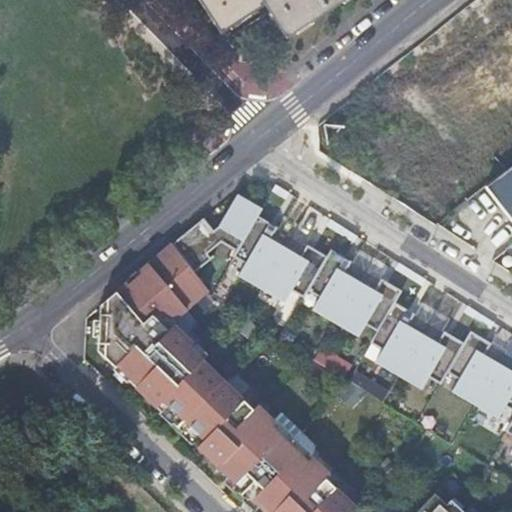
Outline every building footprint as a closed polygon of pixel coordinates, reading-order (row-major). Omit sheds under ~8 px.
[(286,39),(345,0),(198,0),(219,33),(264,5),(286,39)] [(460,121),(511,85),(511,26),(433,82),(460,121)] [(511,222),(511,168),(485,189),(509,219),(511,222)] [(171,245),(194,273),(204,266),(215,258),(214,256),(211,259),(208,255),(222,243),(236,252),(237,252),(234,257),(246,264),(239,277),(252,284),(261,290),(286,304),(293,291),(297,294),(303,298),(305,299),(309,292),(320,298),(313,311),(329,320),(335,323),(360,338),(367,325),(378,331),(379,331),(372,343),(384,350),(377,362),(382,365),(399,375),(423,389),(431,377),(441,383),(443,384),(450,372),(461,379),(454,391),(476,404),(481,407),(497,416),(504,404),(511,408),(511,423),(507,432),(511,434),(511,371),(499,364),(484,355),(491,343),(483,338),(471,332),(471,331),(464,343),(451,336),(444,332),(438,343),(422,335),(417,331),(408,326),(414,314),(408,311),(395,303),(402,291),(401,291),(386,282),(381,279),(374,291),(365,286),(359,282),(345,274),(351,262),(339,255),(331,250),(326,257),(312,249),(307,245),(300,257),(289,251),(285,248),(270,240),(277,228),(272,225),(257,217),(262,210),(261,209),(237,195),(218,228),(213,231),(203,219),(178,239),(171,245)] [(186,309),(208,291),(194,273),(171,245),(157,257),(137,274),(128,281),(106,300),(106,315),(99,315),(99,321),(98,338),(98,344),(104,345),(103,358),(114,368),(128,381),(156,408),(160,404),(201,443),(197,447),(214,464),(228,477),(259,507),(264,511),(352,511),(355,509),(325,479),(329,475),(311,458),(307,462),(269,426),(273,422),(256,406),(252,410),(201,361),(187,348),(191,344),(184,337),(198,323),(186,309)] [(135,272),(126,280),(128,281),(137,274),(135,272)] [(187,348),(201,361),(207,355),(196,345),(194,346),(191,344),(187,348)] [(114,368),(112,370),(126,383),(128,381),(114,368)] [(342,394),(352,399),(357,387),(380,398),(386,386),(354,370),(342,394)] [(201,443),(160,404),(156,408),(160,412),(158,414),(170,426),(172,424),(181,432),(179,434),(191,445),(193,443),(197,447),(201,443)] [(277,426),(273,422),(269,426),(307,462),(311,458),(308,455),(310,453),(297,442),(296,444),(289,438),(291,436),(279,424),(277,426)] [(228,477),(223,482),(235,494),(237,492),(243,499),(241,500),(253,511),(259,507),(228,477)] [(438,490),(434,494),(446,505),(450,501),(438,490)] [(446,505),(434,494),(416,511),(461,511),(450,500),(450,501),(446,505)]
